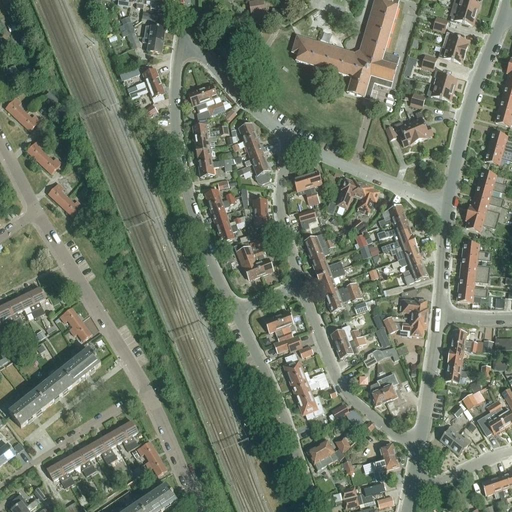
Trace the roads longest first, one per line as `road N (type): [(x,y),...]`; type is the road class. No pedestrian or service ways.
road 1 (residential): [(233,312),(196,232),(174,148),(181,41)]
road 2 (residential): [(313,511),(288,431),(233,312)]
road 3 (residential): [(148,394),(37,214)]
road 4 (residential): [(420,444),(385,431),(343,392),(301,291)]
road 5 (residential): [(446,206),(454,152),(501,18)]
road 6 (residential): [(0,489),(148,394)]
road 7 (residential): [(446,206),(290,138)]
road 8 (residential): [(301,291),(281,237),(290,138)]
road 9 (residential): [(290,138),(181,41)]
road 10 (residential): [(420,444),(439,315)]
road 11 (residential): [(197,511),(148,394)]
